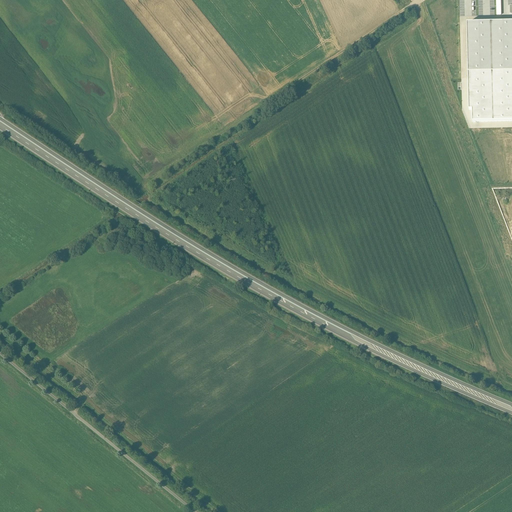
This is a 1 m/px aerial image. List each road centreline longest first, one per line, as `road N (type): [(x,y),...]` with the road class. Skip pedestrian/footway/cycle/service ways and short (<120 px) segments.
road 1 (trunk): [(0,123),(261,288),(511,409)]
road 2 (track): [(413,4),(146,192)]
road 3 (unclassified): [(196,511),(0,353)]
